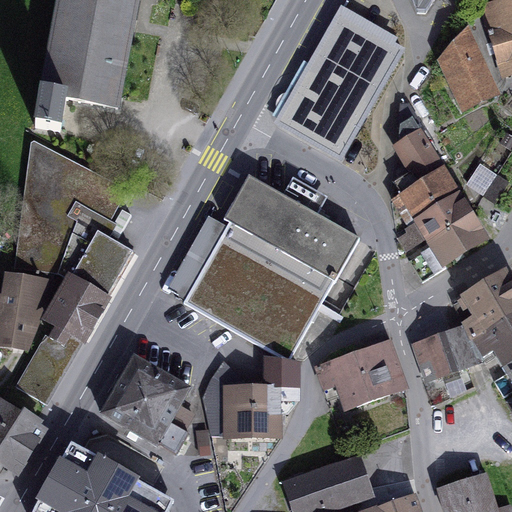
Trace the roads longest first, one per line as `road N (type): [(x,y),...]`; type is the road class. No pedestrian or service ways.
road 1 (primary): [(19,503),(238,120)]
road 2 (residential): [(398,317),(373,202),(238,120)]
road 3 (residential): [(398,317),(326,347),(307,367),(299,424),(243,511)]
road 4 (residential): [(432,511),(421,407),(398,317)]
road 5 (residential): [(511,234),(483,265),(398,317)]
road 6 (primary): [(238,120),(307,0)]
